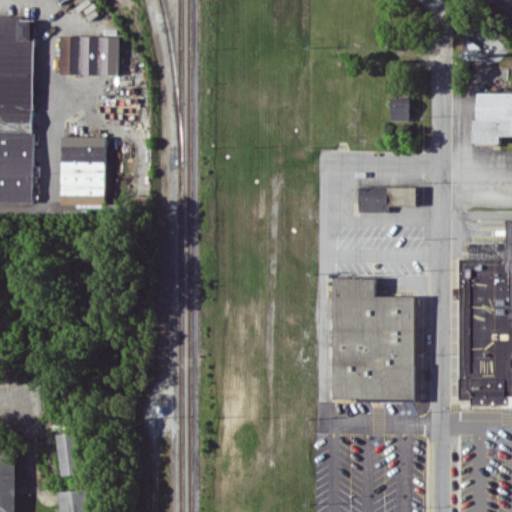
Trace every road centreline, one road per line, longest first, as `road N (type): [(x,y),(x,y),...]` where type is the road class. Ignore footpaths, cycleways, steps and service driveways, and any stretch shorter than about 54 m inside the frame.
road 1 (residential): [(441,161),(440,511)]
road 2 (residential): [(511,420),(322,420)]
road 3 (residential): [(434,0),(441,11),(441,161)]
